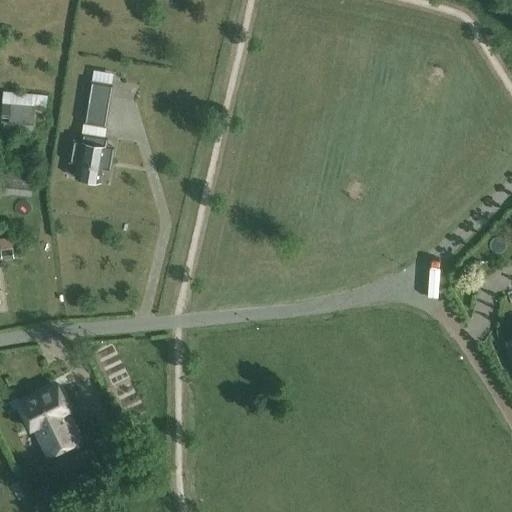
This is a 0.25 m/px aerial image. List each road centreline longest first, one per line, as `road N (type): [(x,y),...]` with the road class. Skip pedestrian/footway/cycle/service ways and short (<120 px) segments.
road 1 (residential): [(0,341),(331,304),(417,277)]
road 2 (residential): [(511,418),(417,277)]
road 3 (residential): [(417,277),(511,185)]
